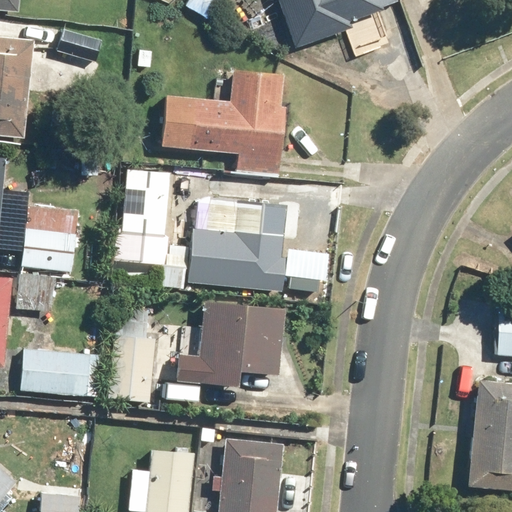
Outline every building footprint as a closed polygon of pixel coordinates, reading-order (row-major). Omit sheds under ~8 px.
[(231,0),(189,0),(186,4),(209,25),(231,0)] [(397,0),(278,0),(294,42),(351,22),(351,19),(398,3),(397,0)] [(106,40),(63,27),(56,50),(99,63),(106,40)] [(0,40),(0,131),(16,134),(27,44),(0,40)] [(231,149),(243,150),(241,166),(275,171),(278,151),(280,151),(283,103),(282,102),(284,73),(235,71),(234,99),(170,95),(167,144),(231,148),(231,149)] [(210,272),(298,280),(302,230),(263,226),(268,176),(222,172),(222,176),(146,171),(146,172),(130,170),(122,231),(155,235),(155,231),(213,235),(210,272)] [(28,228),(23,263),(71,269),(75,234),(28,228)] [(13,277),(0,275),(0,363),(4,363),(13,277)] [(287,308),(206,301),(201,357),(282,364),(287,308)] [(511,306),(503,305),(497,354),(511,356),(511,306)] [(149,399),(154,339),(115,336),(109,396),(149,399)] [(25,348),(22,386),(90,392),(93,354),(25,348)] [(511,379),(481,375),(468,472),(511,477),(511,379)] [(232,438),(226,511),(273,511),(279,442),(232,438)] [(155,455),(146,506),(185,511),(194,461),(155,455)] [(0,465),(0,487),(10,474),(0,465)] [(43,493),(40,511),(77,511),(80,499),(43,493)]
